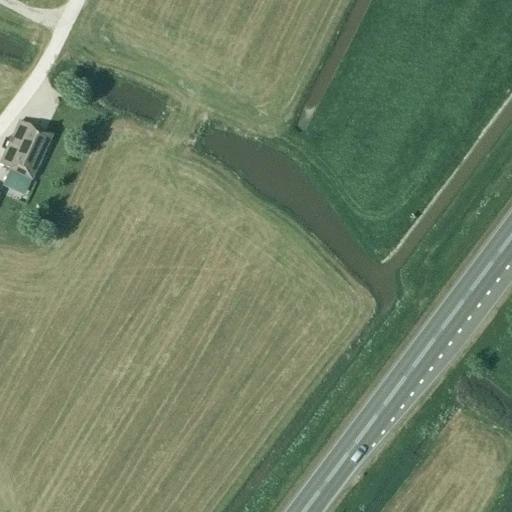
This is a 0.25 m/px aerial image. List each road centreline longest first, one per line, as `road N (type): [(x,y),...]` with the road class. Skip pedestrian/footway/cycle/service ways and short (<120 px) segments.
road 1 (trunk): [(304,511),(511,235)]
road 2 (unclassified): [(0,133),(79,0)]
